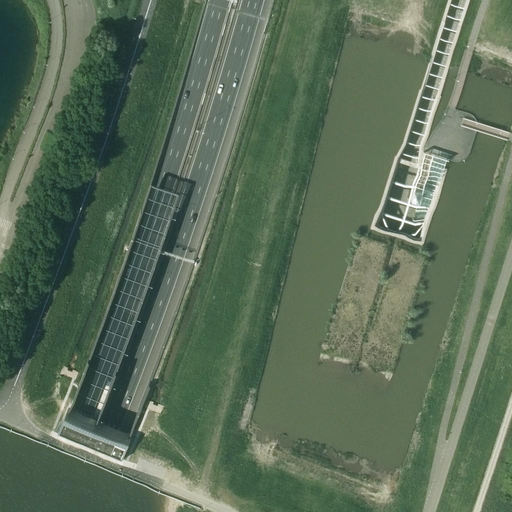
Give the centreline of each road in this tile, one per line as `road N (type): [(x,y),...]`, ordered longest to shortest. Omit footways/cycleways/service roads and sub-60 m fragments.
road 1 (unclassified): [(224,511),(36,432),(15,402),(19,363),(147,0)]
road 2 (motorway): [(218,0),(123,306),(41,511)]
road 3 (motorway): [(80,511),(186,231),(255,0)]
road 4 (unclassified): [(285,511),(458,0)]
road 5 (unclassified): [(439,483),(511,254)]
